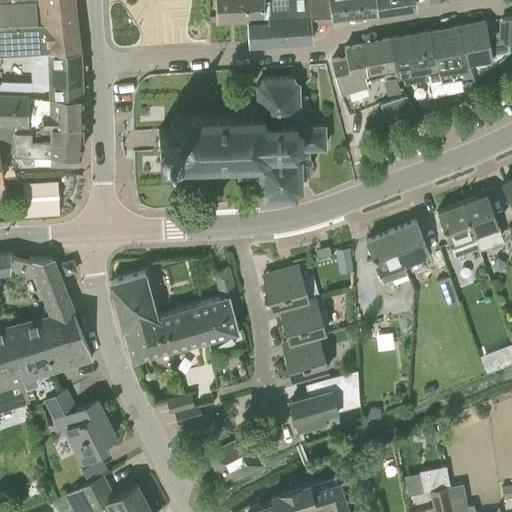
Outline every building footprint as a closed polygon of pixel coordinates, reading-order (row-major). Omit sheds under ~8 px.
[(0,0),(0,49),(3,49),(29,48),(79,45),(73,0),(0,0)] [(215,0),(216,19),(234,18),(246,17),(266,18),(267,0),(215,0)] [(311,19),(328,17),(325,0),(287,0),(289,8),(268,9),(268,0),(267,0),(266,18),(246,17),(248,42),(312,38),(311,19)] [(332,16),(333,16),(372,12),(370,0),(325,0),(328,17),(332,17),(332,16)] [(415,0),(370,0),(372,12),(377,11),(381,10),(416,5),(415,0)] [(502,39),(511,39),(511,15),(454,26),(464,53),(468,64),(474,81),(504,56),(501,53),(502,39)] [(429,30),(438,68),(442,85),(471,80),(468,64),(464,53),(454,26),(430,31),(430,30),(429,30)] [(389,38),(394,64),(398,78),(427,71),(438,68),(429,30),(429,31),(419,33),(419,32),(417,32),(417,33),(409,34),(403,35),(391,37),(390,37),(390,38),(389,38)] [(367,71),(380,68),(394,64),(389,38),(361,43),(367,71)] [(366,83),(364,72),(367,71),(361,43),(358,44),(344,46),(346,55),(338,57),(331,59),(336,77),(340,90),(366,83)] [(29,48),(31,80),(18,80),(18,93),(81,95),(79,49),(79,45),(29,48)] [(298,96),(298,89),(298,82),(296,82),(295,81),(294,81),(293,80),(293,79),(292,78),(292,77),(292,76),(262,76),(262,78),(261,79),(261,80),(260,81),(259,82),(258,83),(257,83),(256,83),(257,97),(236,98),(236,114),(176,116),(176,118),(175,119),(175,120),(174,120),(173,122),(172,122),(170,123),(170,129),(167,129),(158,129),(159,150),(170,150),(170,156),(172,156),(173,157),(174,158),(175,159),(176,160),(176,161),(177,162),(237,161),(238,177),(259,176),(259,190),(261,191),(262,191),(263,192),(264,193),(264,194),(265,195),(265,196),(265,197),(295,196),(295,194),(296,193),(296,192),(297,191),(298,191),(299,190),(301,189),(300,175),(308,175),(308,166),(309,165),(310,164),(310,163),(311,162),(311,161),(310,160),(310,159),(309,158),(308,158),(307,147),(324,146),(324,124),(306,124),(306,113),(307,112),(308,111),(308,110),(308,108),(307,106),(306,106),(306,105),(305,96),(298,96)] [(400,90),(396,76),(382,80),(387,94),(400,90)] [(0,131),(14,132),(14,122),(28,122),(28,120),(82,121),(81,95),(18,93),(0,92),(0,131)] [(380,103),(385,118),(414,107),(406,93),(380,103)] [(14,132),(0,131),(0,147),(0,148),(0,146),(0,142),(14,143),(14,152),(50,152),(50,165),(78,165),(79,152),(80,152),(81,129),(82,121),(28,120),(28,122),(14,122),(14,132)] [(511,200),(511,176),(502,181),(511,200)] [(30,204),(62,203),(61,181),(29,183),(30,204)] [(479,245),(480,247),(503,239),(499,228),(500,228),(498,223),(499,223),(485,188),(480,190),(481,193),(463,200),(479,245)] [(454,254),(479,245),(463,200),(437,209),(448,241),(449,241),(454,254)] [(404,259),(427,249),(415,219),(391,229),(404,259)] [(366,239),(372,256),(366,258),(372,272),(404,259),(391,229),(366,239)] [(348,248),(335,250),(336,258),(349,256),(348,248)] [(0,253),(0,271),(10,270),(9,252),(0,253)] [(409,267),(432,262),(430,253),(407,259),(409,267)] [(24,379),(26,391),(39,387),(35,376),(92,356),(51,256),(32,257),(48,312),(0,324),(0,346),(19,345),(28,378),(24,379)] [(76,269),(73,260),(61,263),(65,273),(76,269)] [(307,299),(298,263),(270,271),(273,282),(266,284),(273,308),(287,305),(307,299)] [(220,295),(236,291),(229,266),(214,270),(220,295)] [(121,321),(156,313),(144,270),(110,279),(114,294),(117,305),(118,309),(121,321)] [(458,301),(449,275),(436,279),(446,306),(447,305),(456,302),(458,301)] [(231,301),(238,299),(236,291),(220,295),(220,296),(199,302),(209,338),(239,330),(231,301)] [(289,341),(319,333),(325,331),(316,296),(307,299),(287,305),(290,315),(283,317),(289,341)] [(167,350),(209,338),(199,302),(156,313),(167,350)] [(131,359),(150,354),(167,350),(156,313),(121,321),(131,359)] [(292,378),(329,368),(319,333),(289,341),(292,352),(286,354),(292,378)] [(511,361),(511,350),(509,344),(499,349),(505,364),(511,361)] [(26,391),(24,379),(28,378),(19,345),(0,346),(0,410),(29,402),(26,391)] [(359,403),(357,368),(312,381),(316,392),(290,399),(298,428),(325,421),(323,413),(359,403)] [(423,388),(426,396),(437,392),(434,384),(423,388)] [(96,397),(78,406),(68,386),(45,399),(61,430),(66,427),(84,459),(106,447),(102,441),(115,434),(96,397)] [(174,410),(194,405),(191,393),(167,399),(170,411),(174,410)] [(31,407),(38,434),(50,431),(44,408),(43,409),(42,404),(31,407)] [(183,421),(202,416),(199,404),(194,405),(174,410),(177,423),(183,421)] [(368,407),(368,417),(380,416),(380,407),(368,407)] [(186,434),(211,427),(207,415),(202,416),(183,421),(186,434)] [(439,436),(434,424),(421,429),(426,441),(439,436)] [(245,435),(210,453),(223,480),(263,460),(259,452),(255,454),(245,435)] [(373,491),(364,461),(347,466),(355,496),(373,491)] [(419,469),(423,491),(429,490),(433,507),(425,508),(425,511),(453,511),(452,507),(448,485),(444,465),(419,469)] [(66,492),(76,511),(85,511),(106,500),(112,511),(152,511),(136,482),(119,492),(115,494),(102,471),(66,492)] [(348,511),(339,480),(276,500),(274,493),(271,494),(273,501),(261,505),(258,499),(237,511),(348,511)] [(448,485),(452,507),(467,504),(463,482),(448,485)] [(511,482),(501,484),(503,498),(511,497),(511,482)]
